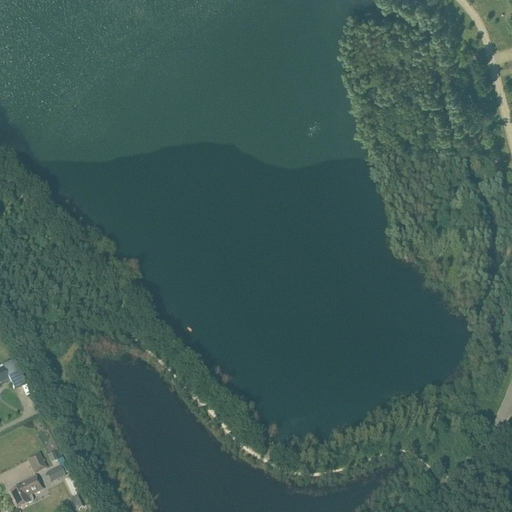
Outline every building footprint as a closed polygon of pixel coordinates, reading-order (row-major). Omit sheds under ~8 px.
[(0,383),(9,379),(14,390),(26,384),(15,360),(0,368),(0,383)] [(59,461),(55,452),(48,456),(52,464),(59,461)] [(47,468),(39,454),(27,460),(34,474),(47,468)] [(51,483),(65,477),(60,466),(46,473),(51,483)] [(43,490),(36,477),(19,486),(20,488),(10,493),(19,509),(31,503),(33,501),(33,500),(32,496),(43,490)] [(78,495),(73,497),(80,510),(84,507),(78,495)]
